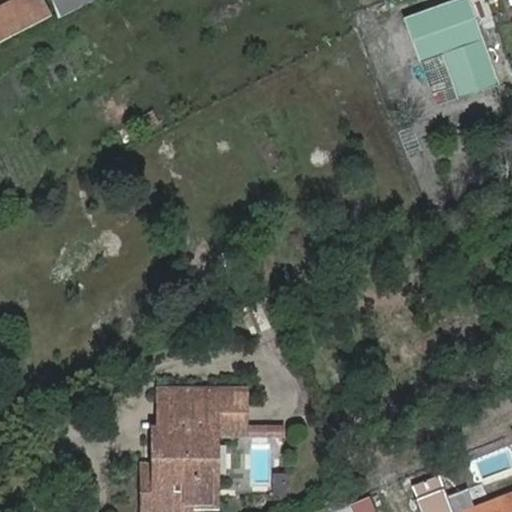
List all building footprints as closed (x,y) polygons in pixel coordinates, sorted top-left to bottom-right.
[(17,0),(0,9),(0,30),(5,41),(50,17),(41,0),(17,0)] [(49,0),(57,22),(99,0),(98,0),(49,0)] [(467,0),(406,22),(421,65),(442,58),(459,107),(500,92),(467,0)] [(511,0),(497,0),(511,41),(511,0)] [(355,15),(382,79),(413,66),(386,2),(355,15)] [(233,407),(233,396),(168,395),(168,435),(181,435),(181,405),(233,407)] [(254,396),(233,396),(233,407),(181,405),(181,435),(168,435),(162,435),(162,471),(161,497),(150,496),(149,511),(193,511),(194,509),(214,510),(215,437),(225,437),(254,438),(254,426),(254,396)] [(292,438),(291,427),(254,426),(254,438),(292,438)] [(224,510),(225,437),(215,437),(214,510),(224,510)] [(150,471),(150,496),(161,497),(162,471),(150,471)] [(456,511),(446,488),(431,494),(438,511),(456,511)] [(438,511),(431,494),(419,500),(424,511),(438,511)] [(511,511),(511,495),(469,511),(511,511)]
